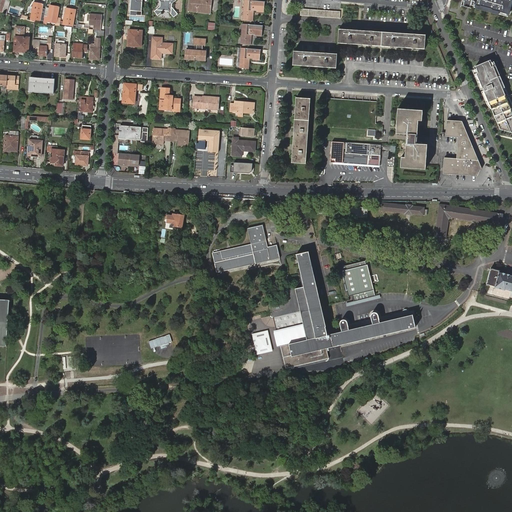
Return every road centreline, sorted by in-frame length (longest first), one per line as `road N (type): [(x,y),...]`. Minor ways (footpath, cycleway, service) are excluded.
road 1 (secondary): [(511,193),(263,190)]
road 2 (residential): [(470,95),(271,83)]
road 3 (secondary): [(263,190),(102,182)]
road 4 (residential): [(271,83),(111,71)]
